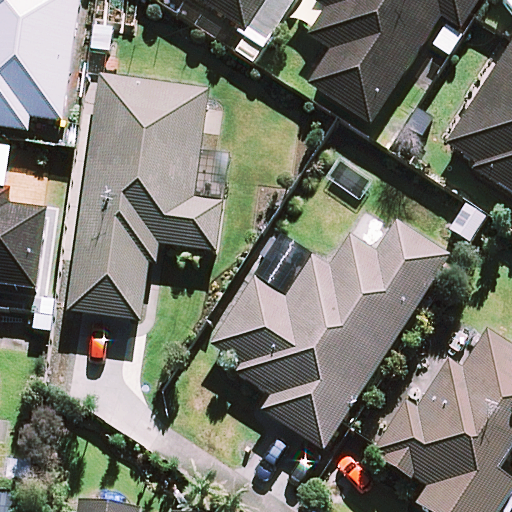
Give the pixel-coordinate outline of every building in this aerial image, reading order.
[(0,0),(0,134),(33,139),(35,124),(68,129),(85,0),(0,0)] [(192,0),(250,38),(252,35),(275,0),(192,0)] [(275,0),(252,35),(272,48),(303,0),(275,0)] [(322,0),(318,7),(330,15),(312,43),(336,58),(313,92),(375,132),(446,23),(466,36),(489,0),(322,0)] [(511,55),(450,152),(479,171),(475,178),(511,201),(511,55)] [(474,96),(451,80),(424,119),(447,135),(474,96)] [(215,96),(103,82),(73,321),(147,330),(155,272),(162,273),(164,253),(222,261),(229,210),(201,207),(215,96)] [(0,291),(41,297),(52,217),(13,212),(15,196),(0,194),(0,291)] [(455,262),(401,227),(381,258),(355,242),(334,274),(318,264),(291,305),(259,284),(215,353),(244,372),(239,380),(276,403),(266,419),(327,459),(455,262)] [(511,350),(493,338),(468,375),(456,367),(422,416),(412,409),(379,459),(432,495),(421,510),(424,511),(509,511),(511,508),(511,486),(503,480),(511,467),(511,350)] [(143,511),(143,509),(82,501),(80,511),(143,511)]
